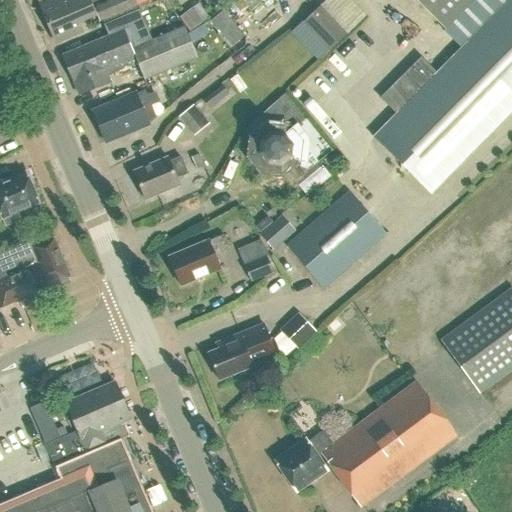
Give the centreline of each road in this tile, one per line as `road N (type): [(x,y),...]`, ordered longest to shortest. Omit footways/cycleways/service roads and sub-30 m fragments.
road 1 (primary): [(132,303),(5,0)]
road 2 (primary): [(218,511),(132,303)]
road 3 (unclassified): [(132,303),(0,366)]
